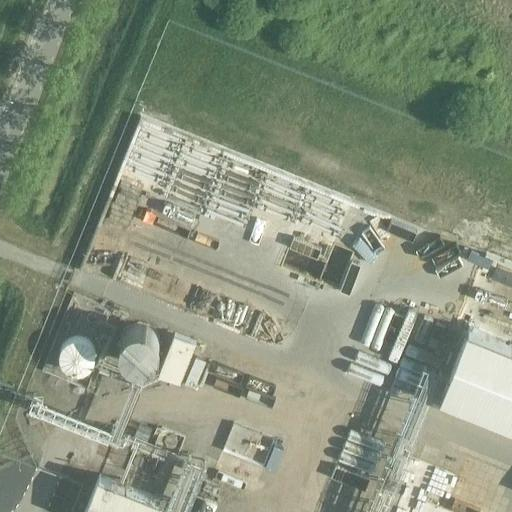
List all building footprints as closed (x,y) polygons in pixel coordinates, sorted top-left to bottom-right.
[(96,314),(94,313),(91,313),(89,314),(88,316),(88,319),(89,321),(91,322),(93,323),(95,322),(97,320),(97,318),(97,316),(96,314)] [(146,325),(142,324),(137,325),(133,326),(129,328),(126,331),(123,335),(122,339),(121,344),(122,348),(123,353),(126,357),(129,360),(133,362),(137,363),(142,363),(146,363),(151,361),(154,358),(157,355),(159,351),(160,346),(160,342),(159,337),(157,333),(154,330),(151,327),(146,325)] [(511,343),(468,326),(440,398),(511,426),(511,343)] [(160,372),(181,381),(198,340),(176,331),(160,372)] [(85,337),(81,336),(77,336),(72,337),(68,339),(65,342),(62,346),(61,350),(60,354),(61,359),(63,363),(65,366),(69,369),(73,371),(77,371),(82,371),(86,370),(90,367),(93,364),(95,360),(96,355),(96,351),(94,347),(92,343),(89,340),(85,337)] [(279,470),(292,439),(242,417),(229,448),(279,470)] [(176,437),(174,436),(171,436),(169,437),(167,439),(167,441),(167,444),(168,446),(170,447),(172,448),(175,448),(177,446),(178,444),(178,442),(178,439),(176,437)] [(156,511),(162,499),(100,474),(84,511),(156,511)]
